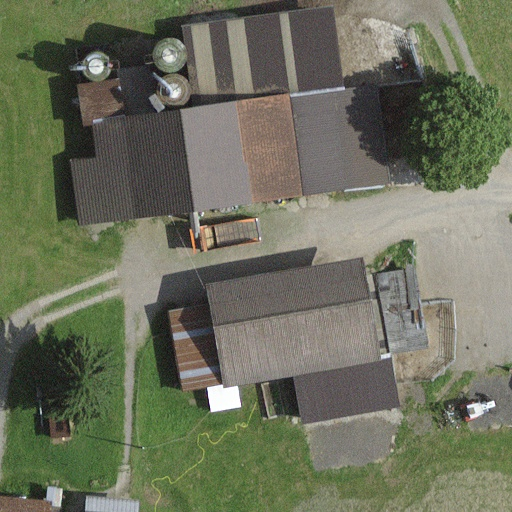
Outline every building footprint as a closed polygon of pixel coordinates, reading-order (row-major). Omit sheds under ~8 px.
[(124,78),(76,84),(82,127),(95,125),(99,159),(73,163),(81,226),(390,187),(378,88),(344,92),(334,8),(187,27),(198,112),(130,120),(124,78)] [(169,71),(174,71),(179,70),(183,67),(186,63),(188,59),(188,53),(186,48),(183,44),(178,42),(173,41),(168,41),(163,44),(160,48),(158,52),(157,57),(158,62),(161,66),(165,69),(169,71)] [(94,80),(99,80),(103,79),(108,76),(111,73),(112,68),(112,62),(111,58),(107,53),(103,51),(98,50),(92,50),(88,53),(84,57),(82,61),(82,66),(83,71),(85,75),(89,78),(94,80)] [(174,107),(179,107),(184,106),(188,103),(191,99),(193,94),(193,89),(191,84),(188,80),(183,77),(178,76),(173,77),(168,80),(165,83),(163,88),(162,93),(163,98),(166,102),(170,105),(174,107)] [(362,258),(207,286),(210,305),(168,312),(183,394),(381,358),(362,258)] [(304,386),(301,382),(297,379),(292,378),(286,378),(281,380),(278,384),(275,388),(274,393),(275,399),(278,403),(281,407),(286,409),(292,409),(297,408),(301,405),(304,401),(306,396),(306,391),(304,386)] [(0,511),(51,511),(52,504),(0,497),(0,511)] [(138,511),(139,503),(88,498),(86,511),(138,511)]
